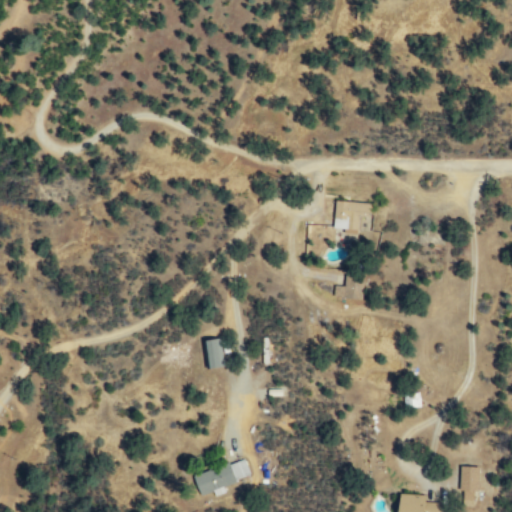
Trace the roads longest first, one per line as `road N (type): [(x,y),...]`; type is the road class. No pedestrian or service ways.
road 1 (residential): [(94,0),(92,46),(48,118),(56,145),(84,147),(162,117),(251,155),(326,162)]
road 2 (residential): [(326,162),(317,172),(317,200),(274,208),(177,305),(136,329),(46,359),(0,406)]
road 3 (residential): [(326,162),(511,164)]
